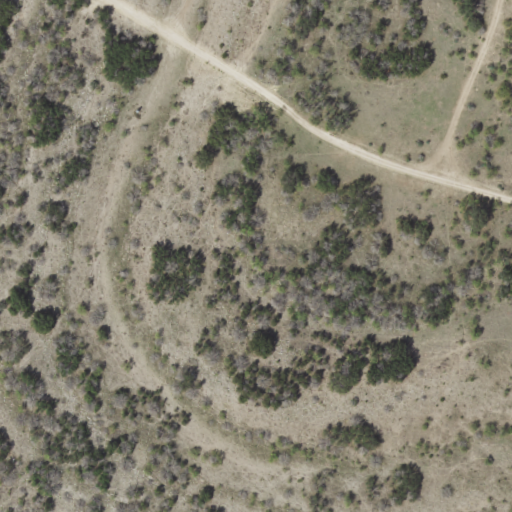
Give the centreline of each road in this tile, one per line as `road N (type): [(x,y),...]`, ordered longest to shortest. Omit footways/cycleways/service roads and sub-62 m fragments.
road 1 (residential): [(511,202),(414,143),(276,83),(149,0)]
road 2 (residential): [(414,143),(463,0)]
